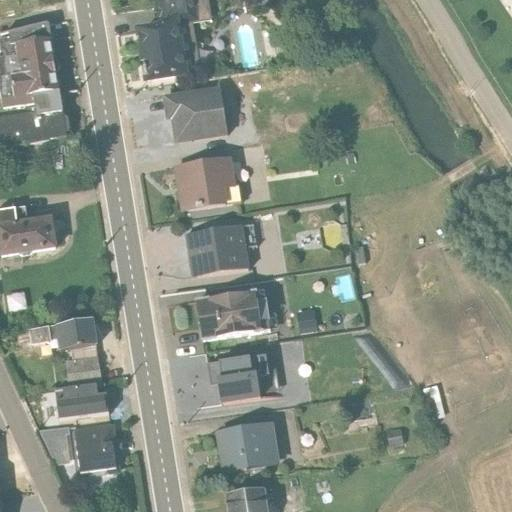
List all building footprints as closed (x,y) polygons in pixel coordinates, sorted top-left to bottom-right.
[(140,74),(181,67),(186,67),(185,61),(196,59),(191,24),(190,19),(209,17),(206,0),(149,0),(152,15),(131,18),(140,74)] [(11,39),(13,49),(0,51),(0,101),(30,97),(31,104),(32,109),(36,109),(40,133),(63,130),(48,32),(47,32),(45,18),(4,27),(6,39),(11,39)] [(11,39),(6,39),(2,28),(0,28),(0,51),(13,49),(11,39)] [(171,136),(224,128),(216,79),(158,88),(162,112),(167,112),(171,136)] [(0,109),(31,104),(30,97),(0,101),(0,109)] [(31,104),(0,109),(0,142),(40,133),(36,109),(32,109),(31,104)] [(351,153),(350,143),(342,144),(343,154),(351,153)] [(227,150),(170,159),(176,205),(224,198),(224,196),(222,182),(232,180),(232,178),(227,150)] [(494,167),(483,175),(496,195),(508,188),(494,167)] [(232,180),(222,182),(224,196),(238,194),(235,177),(232,178),(232,180)] [(0,204),(0,217),(22,214),(21,202),(12,203),(0,204)] [(0,251),(53,244),(48,211),(22,214),(0,217),(0,251)] [(249,217),(239,219),(242,239),(253,238),(249,217)] [(239,219),(181,227),(188,271),(246,262),(242,239),(239,219)] [(191,293),(198,335),(260,325),(260,324),(254,287),(253,283),(191,293)] [(254,287),(260,324),(267,323),(265,311),(268,311),(265,295),(263,295),(262,286),(254,287)] [(67,344),(92,339),(95,339),(90,313),(51,320),(54,333),(56,346),(67,344)] [(54,333),(51,320),(24,325),(13,327),(14,336),(27,338),(27,339),(47,336),(47,334),(54,333)] [(61,356),(65,382),(92,378),(98,377),(95,351),(93,351),(92,339),(67,344),(69,355),(61,356)] [(105,408),(103,388),(94,389),(92,378),(65,382),(51,384),(55,415),(105,408)] [(270,415),(212,425),(219,467),(277,458),(270,415)] [(117,468),(110,418),(70,424),(73,444),(76,464),(77,470),(77,474),(82,473),(117,468)] [(383,423),(390,446),(401,443),(397,420),(383,423)] [(73,444),(62,445),(63,457),(71,456),(73,465),(76,464),(73,444)] [(77,470),(61,472),(66,483),(82,482),(82,473),(77,474),(77,470)] [(266,511),(262,482),(221,488),(224,511),(266,511)] [(360,511),(366,504),(357,497),(346,511),(360,511)]
